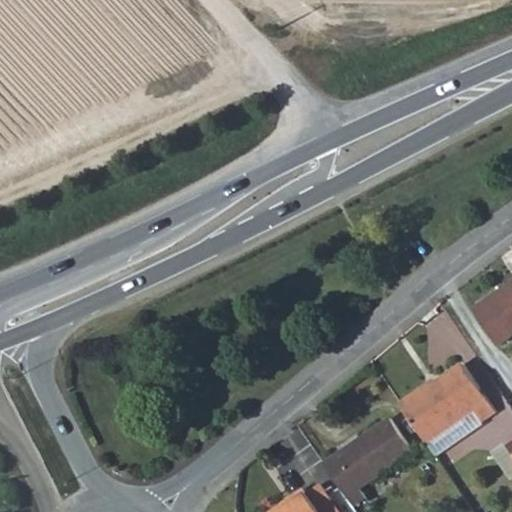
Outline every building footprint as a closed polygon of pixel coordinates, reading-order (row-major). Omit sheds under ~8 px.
[(511,291),(478,314),(501,349),(511,341),(511,291)] [(462,427),(480,414),(488,425),(501,415),(470,369),(443,388),(444,390),(431,399),(427,395),(407,408),(433,446),(462,427)] [(470,438),(488,425),(480,414),(462,427),(470,438)] [(393,419),(328,465),(357,506),(370,497),(366,489),(417,453),(393,419)] [(296,501),(300,507),(292,511),(346,511),(329,486),(314,496),(311,491),(296,501)] [(280,511),(292,511),(300,507),(296,501),(280,511)]
